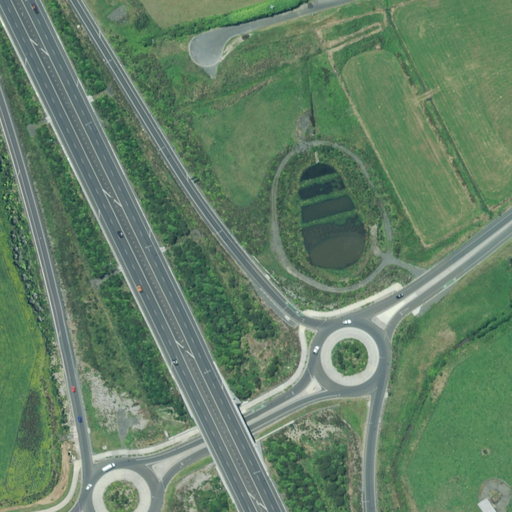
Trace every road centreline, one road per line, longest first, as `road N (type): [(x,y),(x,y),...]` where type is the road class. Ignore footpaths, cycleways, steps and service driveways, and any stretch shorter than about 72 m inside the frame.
road 1 (motorway): [(25,0),(278,511)]
road 2 (motorway): [(252,511),(0,0)]
road 3 (track): [(429,277),(387,257),(360,286),(329,291),(304,283),(281,261),(278,243),(274,177),(286,155),(324,142),(358,157),(389,244)]
road 4 (motorway): [(73,0),(236,255),(295,314),(339,325)]
road 5 (motorway): [(87,485),(61,321),(0,99)]
road 6 (secondary): [(130,466),(291,393),(319,349)]
road 7 (secondary): [(346,391),(301,401),(185,460),(154,500)]
road 8 (unclassified): [(351,323),(511,217)]
road 9 (unclassified): [(511,230),(397,318),(386,352)]
road 10 (unclassified): [(205,48),(207,38),(337,0)]
road 11 (motorway): [(379,377),(370,511)]
